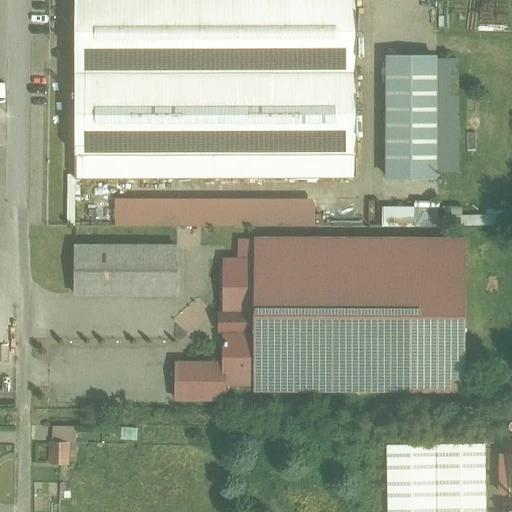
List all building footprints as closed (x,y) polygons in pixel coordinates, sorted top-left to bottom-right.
[(357,0),(76,0),(76,74),(77,178),(358,178),(357,0)] [(436,57),(389,57),(389,178),(436,178),(436,169),(436,61),(436,57)] [(459,61),(436,61),(436,169),(460,169),(459,61)] [(316,202),(116,202),(116,227),(316,227),(316,202)] [(384,225),(444,226),(444,205),(384,204),(384,225)] [(467,240),(255,240),(255,260),(255,378),(255,391),(466,391),(467,240)] [(178,247),(76,246),(76,295),(177,295),(178,247)] [(255,260),(225,260),(224,364),(226,364),(226,378),(255,378),(255,260)] [(224,364),(177,363),(177,399),(226,399),(226,378),(226,364),(224,364)] [(77,427),(53,427),(53,442),(69,443),(76,443),(77,427)] [(69,443),(53,442),(52,465),(68,465),(69,443)] [(486,511),(486,444),(388,445),(389,511),(486,511)] [(511,454),(503,454),(503,494),(511,494),(511,454)] [(511,511),(511,494),(503,494),(502,511),(511,511)]
